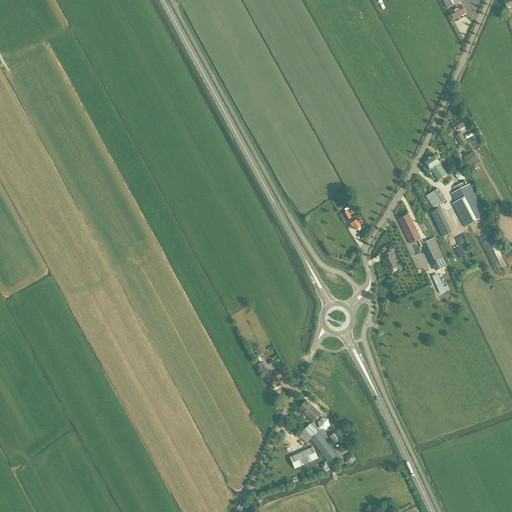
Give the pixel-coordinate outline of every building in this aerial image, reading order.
[(460,0),(442,0),(448,9),(461,2),(460,0)] [(454,19),(466,13),(462,5),(450,11),(454,19)] [(460,130),(469,125),(465,118),(453,125),(457,131),(460,129),(460,130)] [(466,140),(462,133),(456,136),(460,144),(466,140)] [(464,158),(469,166),(479,160),(473,151),(464,158)] [(448,175),(445,171),(440,164),(441,164),(435,155),(425,162),(431,171),(432,170),(439,181),(448,175)] [(459,180),(465,180),(467,174),(464,170),(458,170),(455,175),(459,180)] [(453,187),(455,191),(452,193),(456,201),(452,203),(465,227),(486,216),(469,184),(466,186),(464,182),(453,187)] [(434,208),(446,200),(438,189),(427,197),(434,208)] [(443,237),(451,233),(439,208),(431,212),(443,237)] [(346,221),(351,218),(347,211),(342,214),(346,221)] [(409,215),(399,220),(411,244),(421,239),(409,215)] [(359,224),(362,223),(360,219),(357,221),(357,220),(350,224),(352,227),(353,226),(355,230),(361,227),(359,224)] [(445,260),(435,238),(424,244),(434,265),(445,260)] [(388,270),(397,266),(392,256),(394,255),(392,252),(384,255),(386,259),(384,260),(388,270)] [(278,379),(282,377),(279,371),(274,374),(276,376),(269,379),(274,389),(281,385),(278,379)] [(314,422),(321,415),(306,401),(299,408),(314,422)] [(321,418),(317,422),(319,428),(325,430),(329,425),(328,419),(321,418)] [(328,462),(337,456),(318,431),(310,424),(299,435),(307,443),(311,439),(328,462)] [(329,437),(334,444),(340,440),(338,436),(340,434),(337,430),(329,437)] [(318,459),(313,447),(290,458),(295,469),(318,459)] [(346,455),(346,462),(352,464),(356,458),(352,453),(346,455)]
